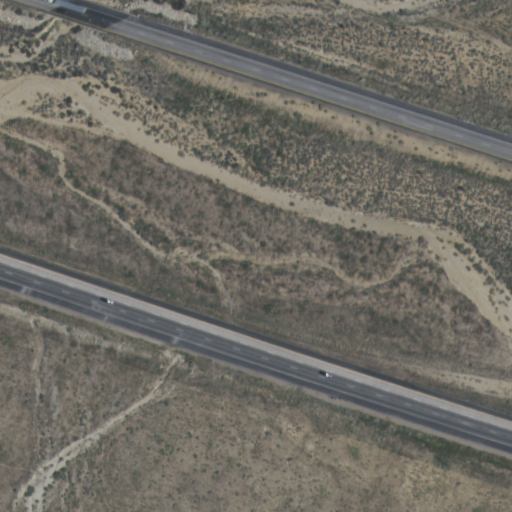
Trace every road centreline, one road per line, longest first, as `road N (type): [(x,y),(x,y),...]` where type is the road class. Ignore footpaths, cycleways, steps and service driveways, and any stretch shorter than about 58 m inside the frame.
road 1 (motorway): [(0,264),(511,433)]
road 2 (motorway): [(511,150),(108,19)]
road 3 (track): [(351,0),(371,16),(511,60)]
